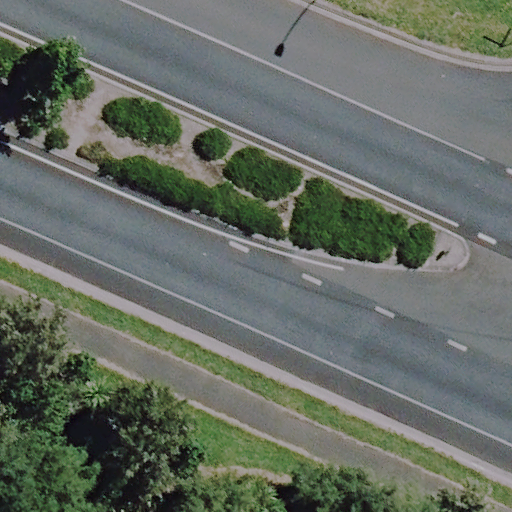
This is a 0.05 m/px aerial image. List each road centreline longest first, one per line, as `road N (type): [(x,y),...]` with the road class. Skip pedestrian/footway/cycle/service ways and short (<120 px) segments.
road 1 (primary): [(511,408),(0,196)]
road 2 (primary): [(75,0),(511,184)]
